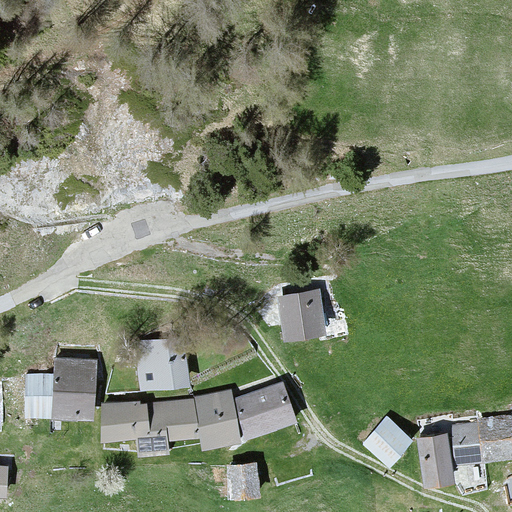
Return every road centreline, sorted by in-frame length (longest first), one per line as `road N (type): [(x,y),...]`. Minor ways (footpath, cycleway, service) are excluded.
road 1 (unclassified): [(0,303),(183,229),(511,166)]
road 2 (track): [(60,278),(79,289),(211,305),(242,327),(336,457),(471,511)]
